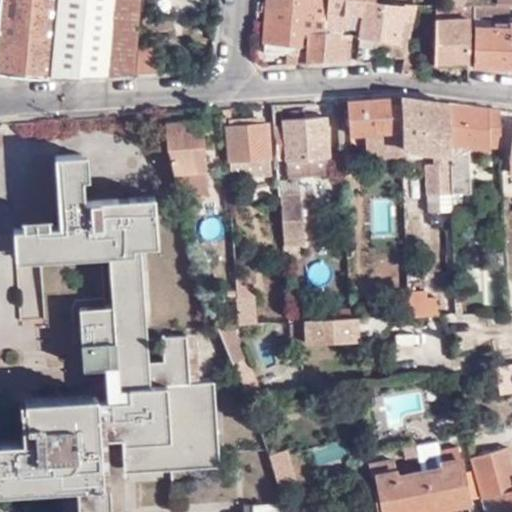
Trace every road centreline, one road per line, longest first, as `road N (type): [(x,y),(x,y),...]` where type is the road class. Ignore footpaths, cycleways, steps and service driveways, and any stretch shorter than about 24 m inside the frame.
road 1 (residential): [(232,93),(388,85),(511,102)]
road 2 (residential): [(0,104),(232,93)]
